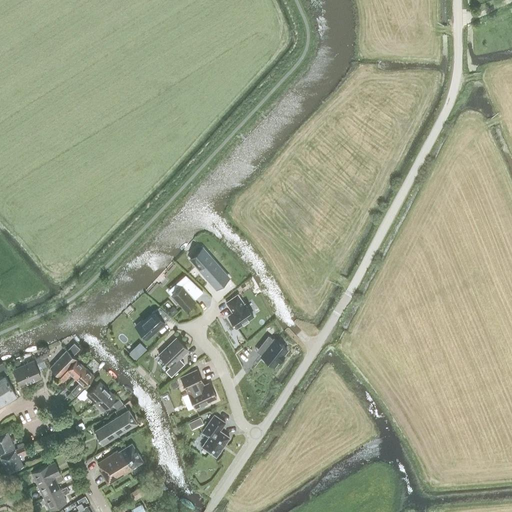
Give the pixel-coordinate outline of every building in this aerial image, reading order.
[(206,253),(194,263),(216,289),(228,278),(206,253)] [(182,286),(172,295),(173,297),(172,298),(176,304),(178,302),(185,309),(195,301),(193,298),(197,294),(189,285),(185,289),(182,286)] [(228,315),(236,327),(253,316),(245,304),(244,304),(237,295),(226,302),(233,312),(228,315)] [(154,311),(136,327),(146,339),(164,323),(154,311)] [(269,335),(259,347),(265,352),(262,356),(274,365),(278,360),(280,361),(284,355),(283,354),(287,348),(276,339),(275,339),(269,335)] [(166,371),(171,376),(184,364),(179,358),(188,350),(176,338),(159,354),(170,366),(166,371)] [(50,368),(60,377),(76,359),(73,356),(80,348),(74,343),(50,368)] [(146,349),(141,344),(135,349),(140,354),(146,349)] [(41,356),(34,359),(36,364),(37,364),(40,371),(46,368),(43,361),(41,356)] [(75,378),(85,367),(76,359),(60,377),(58,379),(62,383),(70,374),(75,378)] [(23,365),(31,382),(41,377),(33,360),(23,365)] [(21,386),(31,382),(23,365),(13,369),(21,386)] [(94,376),(85,367),(75,378),(79,382),(70,391),(75,395),(84,386),(94,376)] [(196,370),(181,377),(195,407),(197,407),(198,409),(204,406),(203,404),(216,398),(209,383),(204,385),(196,370)] [(0,404),(16,395),(4,375),(0,378),(0,404)] [(95,403),(108,389),(99,381),(87,395),(95,403)] [(116,397),(108,389),(95,403),(103,410),(116,397)] [(122,403),(116,398),(108,407),(114,411),(122,403)] [(124,405),(115,411),(117,415),(127,409),(124,405)] [(73,408),(67,411),(70,418),(76,415),(73,408)] [(102,443),(137,422),(128,409),(127,409),(117,415),(94,430),(102,443)] [(202,447),(216,457),(229,437),(220,431),(225,422),(214,414),(202,432),(209,437),(202,447)] [(0,453),(14,448),(8,432),(0,434),(0,453)] [(99,471),(108,484),(130,471),(129,469),(143,461),(132,443),(118,452),(117,450),(97,463),(101,470),(99,471)] [(0,457),(7,473),(23,466),(18,454),(21,453),(22,455),(30,452),(29,450),(26,445),(15,449),(15,450),(0,456),(0,457)] [(48,465),(32,473),(38,485),(54,477),(61,474),(55,462),(48,465)] [(60,489),(57,483),(63,480),(61,474),(54,477),(38,485),(44,498),(60,489)] [(131,491),(136,499),(146,493),(141,484),(131,491)] [(67,486),(60,489),(44,498),(50,510),(67,502),(63,495),(69,492),(67,486)] [(76,506),(79,511),(80,511),(90,511),(87,506),(84,508),(81,503),(76,506)] [(134,511),(148,511),(144,503),(133,508),(134,511)]
